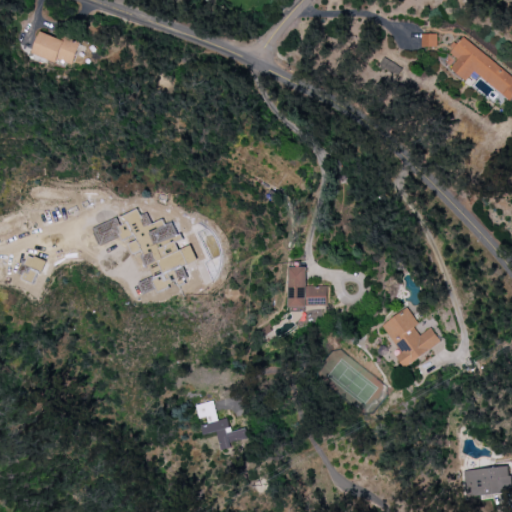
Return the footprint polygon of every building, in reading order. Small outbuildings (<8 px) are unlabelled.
[(56,63),(58,59),(72,65),(80,45),(41,29),(31,53),(56,63)] [(437,47),(437,34),(422,34),(422,47),(437,47)] [(511,76),(462,37),(450,53),(458,59),(450,68),(466,81),(473,71),(510,100),(511,96),(511,76)] [(381,63),(393,73),(397,68),(386,57),(381,63)] [(153,253),(151,270),(150,282),(155,283),(158,290),(171,285),(166,273),(198,261),(192,245),(179,249),(176,241),(182,239),(175,220),(166,224),(164,219),(152,223),(148,212),(141,215),(139,209),(121,215),(118,218),(94,227),(100,246),(137,232),(136,241),(129,243),(133,253),(143,250),(144,252),(153,253)] [(306,267),(287,267),(288,306),(328,306),(328,286),(306,286),(306,267)] [(405,368),(441,341),(431,327),(420,335),(414,327),(419,323),(407,307),(382,325),(401,352),(396,356),(405,368)] [(217,431),(222,450),(232,447),(231,442),(249,438),(246,428),(232,431),(228,418),(218,420),(213,401),(196,405),(200,422),(201,422),(204,434),(217,431)] [(462,470),(464,496),(511,492),(511,491),(510,466),(462,470)]
